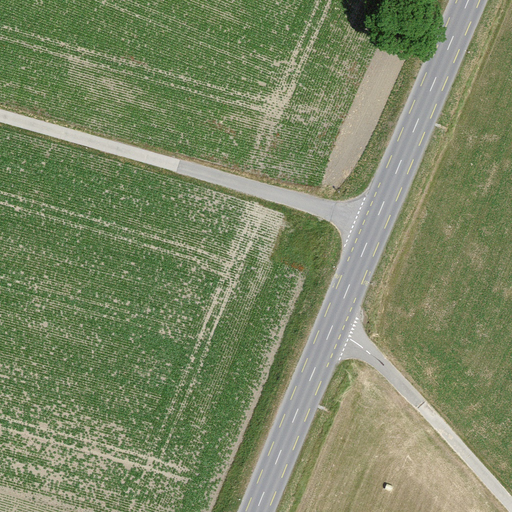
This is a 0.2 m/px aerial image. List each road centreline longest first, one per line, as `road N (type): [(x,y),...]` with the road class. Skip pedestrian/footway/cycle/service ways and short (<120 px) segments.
road 1 (secondary): [(259,511),(472,0)]
road 2 (track): [(375,226),(0,117)]
road 3 (track): [(338,319),(511,506)]
